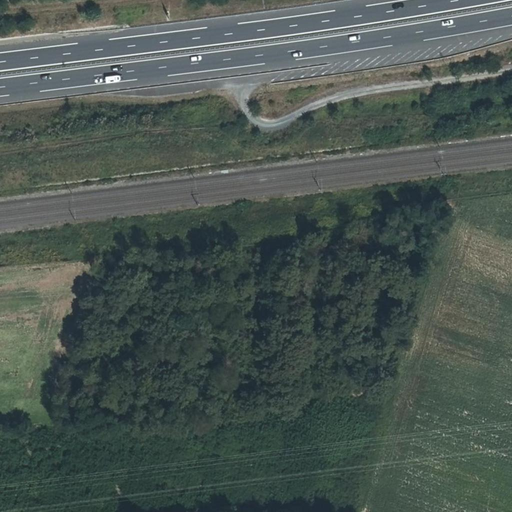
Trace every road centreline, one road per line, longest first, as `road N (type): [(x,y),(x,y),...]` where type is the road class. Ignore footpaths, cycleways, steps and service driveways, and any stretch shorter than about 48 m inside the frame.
road 1 (motorway): [(0,87),(511,15)]
road 2 (motorway): [(447,0),(0,60)]
